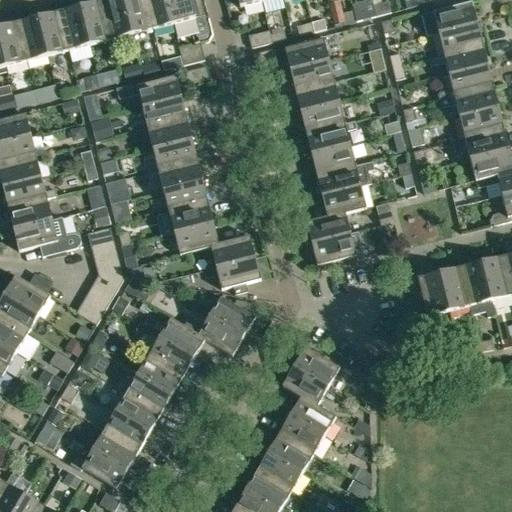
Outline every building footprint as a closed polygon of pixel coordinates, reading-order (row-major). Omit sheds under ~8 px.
[(111,43),(132,37),(122,0),(116,0),(101,4),(111,43)] [(122,0),(132,37),(153,32),(144,0),(122,0)] [(174,27),(167,0),(144,0),(153,32),(174,27)] [(190,0),(167,0),(174,27),(205,19),(201,1),(191,3),(190,0)] [(262,4),(260,0),(236,0),(239,10),(262,4)] [(432,4),(430,0),(403,0),(407,11),(432,4)] [(329,5),(334,27),(345,25),(340,2),(329,5)] [(374,10),(372,2),(352,6),(356,23),(376,18),(374,10)] [(90,48),(111,43),(101,4),(80,9),(90,48)] [(427,39),(438,36),(477,27),(472,5),(421,17),(427,39)] [(389,15),(387,6),(374,10),(376,18),(389,15)] [(90,48),(80,9),(59,15),(69,53),(90,48)] [(48,59),(69,53),(59,15),(38,20),(48,59)] [(38,20),(17,25),(27,64),(48,59),(38,20)] [(325,32),(323,22),(311,25),(313,35),(325,32)] [(394,34),(390,22),(380,24),(383,37),(394,34)] [(17,25),(0,29),(0,44),(6,69),(27,64),(17,25)] [(313,35),(311,26),(299,29),(302,38),(313,35)] [(477,27),(438,36),(444,57),(482,47),(477,27)] [(284,34),(270,37),(273,45),(286,42),(284,34)] [(259,35),(248,38),(251,51),(262,48),(259,35)] [(285,52),(290,74),(329,64),(324,42),(285,52)] [(444,57),(449,78),(488,68),(482,47),(444,57)] [(181,58),(183,68),(205,63),(202,51),(180,56),(181,58)] [(275,51),(253,57),(256,69),(278,64),(275,51)] [(382,62),(383,61),(380,51),(368,54),(371,65),(382,62)] [(392,71),(402,68),(399,56),(389,58),(392,71)] [(163,72),(182,68),(180,58),(161,63),(163,72)] [(153,63),(139,67),(143,80),(156,76),(153,63)] [(335,85),(329,64),(290,74),(296,95),(335,85)] [(143,80),(139,67),(125,70),(129,83),(143,80)] [(402,68),(392,71),(395,83),(405,80),(402,68)] [(449,78),(452,93),(439,96),(437,99),(438,103),(493,89),(488,68),(449,78)] [(210,81),(207,69),(185,74),(188,86),(210,81)] [(96,78),(99,89),(100,88),(111,85),(119,83),(117,73),(96,78)] [(99,89),(96,78),(83,81),(86,92),(99,89)] [(176,79),(137,89),(128,91),(130,100),(139,97),(143,111),(182,101),(176,79)] [(67,96),(63,83),(54,86),(58,99),(67,96)] [(340,106),(335,85),(296,95),(301,115),(340,106)] [(498,110),(493,89),(438,103),(440,111),(456,107),(459,120),(498,110)] [(57,100),(55,90),(42,94),(44,104),(57,100)] [(17,110),(31,107),(28,94),(13,98),(15,104),(17,110)] [(13,96),(0,98),(0,110),(1,114),(17,110),(15,104),(13,98),(13,96)] [(100,119),(94,97),(84,100),(89,121),(100,119)] [(182,101),(143,111),(148,132),(187,122),(182,101)] [(301,115),(306,136),(345,127),(340,106),(301,115)] [(415,122),(412,110),(402,113),(405,125),(415,122)] [(459,120),(465,141),(503,131),(498,110),(459,120)] [(0,146),(32,139),(26,117),(0,123),(0,146)] [(112,139),(107,120),(90,124),(95,144),(112,139)] [(148,132),(153,153),(192,143),(187,122),(148,132)] [(398,123),(384,127),(387,137),(401,133),(398,123)] [(306,136),(311,157),(351,147),(345,127),(306,136)] [(424,147),(420,131),(408,134),(412,150),(424,147)] [(470,162),(509,152),(503,131),(465,141),(470,162)] [(0,169),(37,160),(32,139),(0,146),(0,169)] [(192,143),(153,153),(159,174),(198,164),(192,143)] [(311,157),(317,178),(356,168),(351,147),(311,157)] [(426,164),(423,152),(413,155),(416,167),(426,164)] [(511,172),(511,165),(509,152),(470,162),(475,184),(497,179),(511,172)] [(81,156),(84,170),(94,167),(91,153),(81,156)] [(37,160),(0,169),(0,177),(3,190),(42,181),(37,160)] [(116,174),(113,162),(100,166),(103,177),(116,174)] [(203,184),(198,164),(159,174),(164,194),(203,184)] [(322,199),(361,189),(371,187),(367,173),(372,172),(370,165),(356,168),(317,178),(322,199)] [(400,179),(402,178),(411,176),(409,165),(397,167),(400,179)] [(94,167),(84,170),(88,184),(98,181),(94,167)] [(511,172),(497,179),(502,198),(511,195),(511,172)] [(423,197),(435,194),(430,173),(418,176),(423,197)] [(414,188),(411,176),(402,178),(405,190),(414,188)] [(47,202),(42,181),(3,190),(9,211),(47,202)] [(164,194),(169,215),(208,205),(203,184),(164,194)] [(103,200),(100,188),(86,192),(89,203),(103,200)] [(361,189),(322,199),(327,219),(346,216),(367,211),(361,189)] [(110,207),(121,204),(117,191),(107,194),(110,207)] [(511,195),(502,198),(505,214),(493,218),(488,225),(489,230),(511,224),(511,195)] [(47,202),(9,211),(14,232),(53,222),(47,202)] [(121,204),(110,207),(114,221),(124,218),(121,204)] [(208,205),(169,215),(175,236),(214,227),(208,205)] [(394,227),(388,206),(376,209),(381,230),(394,227)] [(109,225),(105,210),(92,214),(96,229),(109,225)] [(351,237),(346,216),(327,219),(306,224),(312,246),(351,237)] [(62,220),(53,222),(14,232),(19,254),(40,249),(42,260),(75,251),(76,251),(77,250),(78,249),(79,248),(80,246),(80,245),(80,243),(80,242),(79,241),(79,239),(78,238),(76,237),(75,237),(73,236),(72,236),(66,238),(62,220)] [(214,227),(175,236),(180,258),(211,250),(219,247),(214,227)] [(90,247),(114,241),(111,230),(87,236),(90,247)] [(130,246),(127,233),(118,236),(121,248),(130,246)] [(351,237),(312,246),(317,268),(355,259),(356,263),(370,259),(367,248),(354,251),(351,237)] [(250,239),(219,247),(211,250),(216,271),(255,261),(250,239)] [(114,241),(90,247),(93,257),(116,251),(114,241)] [(137,269),(131,247),(121,249),(126,272),(137,269)] [(119,262),(116,251),(93,257),(95,268),(119,262)] [(511,256),(502,259),(511,298),(511,297),(511,256)] [(491,303),(511,298),(502,259),(481,264),(494,318),(495,318),(491,303)] [(255,261),(216,271),(222,292),(261,282),(255,261)] [(95,268),(98,278),(124,282),(119,262),(95,268)] [(494,318),(481,264),(460,269),(472,318),(485,314),(487,320),(494,318)] [(460,269),(439,275),(448,314),(469,308),(471,318),(472,318),(460,269)] [(435,317),(448,314),(439,275),(417,280),(422,302),(419,303),(427,335),(439,332),(435,317)] [(4,297),(39,317),(50,299),(15,278),(4,297)] [(124,282),(98,278),(93,287),(113,300),(124,282)] [(127,285),(123,292),(144,304),(150,293),(138,286),(127,285)] [(107,309),(113,300),(93,287),(87,297),(107,309)] [(0,304),(0,320),(27,337),(39,317),(4,297),(0,304)] [(82,306),(102,318),(107,309),(87,297),(82,306)] [(210,319),(244,340),(255,320),(221,300),(210,319)] [(102,318),(82,306),(76,315),(97,328),(102,318)] [(210,319),(199,337),(205,343),(232,359),(244,340),(210,319)] [(27,337),(0,320),(0,345),(16,355),(27,337)] [(171,321),(160,340),(194,361),(205,343),(199,337),(171,321)] [(183,379),(194,361),(160,340),(149,359),(183,379)] [(83,347),(74,342),(68,352),(77,358),(83,347)] [(491,342),(478,344),(480,354),(493,352),(491,342)] [(466,346),(468,357),(480,354),(478,344),(466,346)] [(0,370),(5,374),(16,355),(0,345),(0,370)] [(305,350),(294,369),(328,390),(340,371),(305,350)] [(88,352),(79,367),(89,373),(91,369),(98,357),(88,352)] [(67,375),(74,364),(56,354),(50,365),(67,375)] [(183,379),(149,359),(137,377),(172,398),(183,379)] [(282,389),(301,400),(317,408),(328,390),(294,369),(282,389)] [(63,382),(53,376),(47,387),(57,393),(63,382)] [(161,416),(172,398),(137,377),(126,396),(161,416)] [(78,394),(67,387),(60,400),(70,406),(78,394)] [(150,435),(161,416),(126,396),(115,415),(150,435)] [(35,399),(28,409),(41,418),(48,408),(35,399)] [(301,400),(290,418),(324,438),(336,419),(317,408),(301,400)] [(94,427),(104,433),(139,454),(150,435),(115,415),(108,427),(98,421),(94,427)] [(290,418),(279,437),(313,457),(324,438),(290,418)] [(62,435),(54,430),(45,425),(35,442),(44,447),(51,435),(58,440),(62,435)] [(139,454),(104,433),(93,452),(128,472),(139,454)] [(268,455),(302,476),(313,457),(279,437),(268,455)] [(21,446),(16,443),(9,438),(0,452),(0,453),(12,461),(21,446)] [(116,492),(128,472),(93,452),(86,463),(77,457),(72,465),(116,492)] [(291,494),(302,476),(268,455),(257,474),(291,494)] [(371,476),(356,467),(349,479),(371,491),(371,476)] [(17,468),(6,486),(0,495),(0,511),(15,511),(25,497),(30,487),(18,480),(23,472),(17,468)] [(278,511),(280,511),(291,494),(257,474),(246,493),(278,511)] [(82,482),(68,475),(62,485),(76,493),(82,482)] [(278,511),(246,493),(235,511),(236,511),(278,511)] [(108,511),(116,511),(120,505),(106,496),(99,506),(108,511)] [(40,511),(43,508),(25,497),(15,511),(40,511)]
